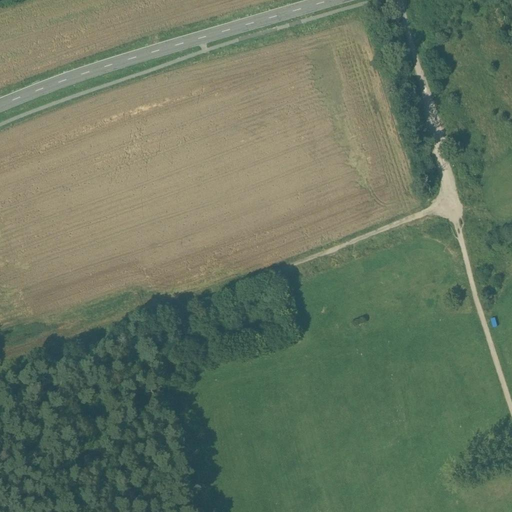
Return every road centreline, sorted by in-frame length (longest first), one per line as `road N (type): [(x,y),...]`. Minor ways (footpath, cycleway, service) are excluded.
road 1 (track): [(452,202),(0,378)]
road 2 (tertiary): [(0,105),(330,0)]
road 3 (track): [(457,225),(511,411)]
